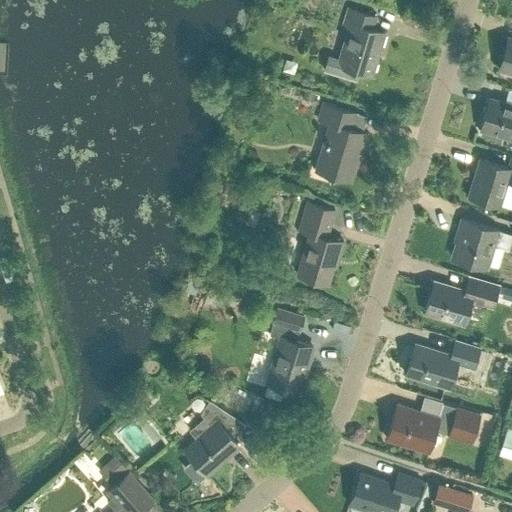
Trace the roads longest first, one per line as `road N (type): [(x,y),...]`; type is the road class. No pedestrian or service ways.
road 1 (residential): [(246,511),(328,428),(466,0)]
road 2 (residential): [(0,427),(26,413),(28,395),(0,295)]
